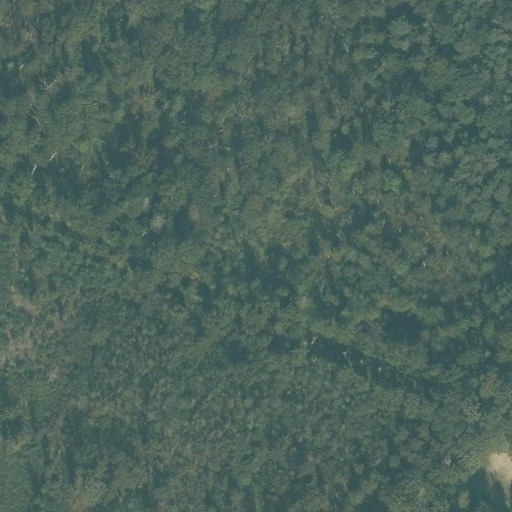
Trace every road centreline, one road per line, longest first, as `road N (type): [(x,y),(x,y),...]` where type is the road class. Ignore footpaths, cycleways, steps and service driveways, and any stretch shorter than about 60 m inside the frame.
road 1 (track): [(476,421),(0,215)]
road 2 (unclassified): [(407,511),(511,375)]
